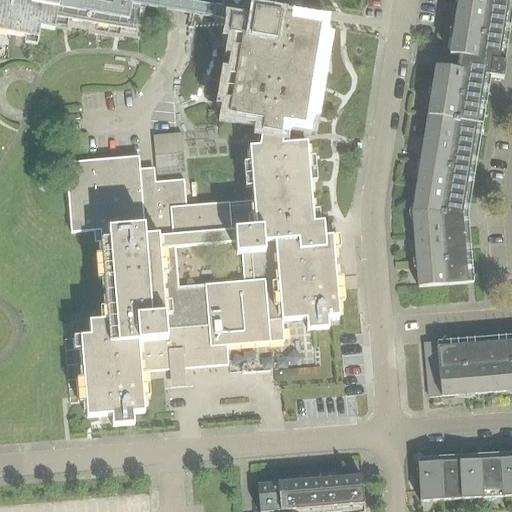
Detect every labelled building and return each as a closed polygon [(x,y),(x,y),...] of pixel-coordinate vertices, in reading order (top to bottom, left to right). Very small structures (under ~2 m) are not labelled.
[(0,0),(0,33),(38,40),(39,29),(54,31),(56,18),(135,32),(139,7),(140,0),(0,0)] [(222,0),(221,9),(180,2),(170,0),(140,0),(139,7),(181,14),(219,21),(230,23),(228,37),(241,40),(228,118),(254,123),(263,124),(261,135),(260,142),(259,149),(282,147),(283,143),(283,138),(285,128),(306,131),(315,71),(323,25),(288,19),(290,13),(291,6),(301,7),(302,0),(222,0)] [(419,224),(413,224),(415,255),(421,255),(422,272),(417,272),(418,289),(467,285),(473,284),(473,281),(473,279),(473,273),(472,271),(472,268),(471,252),(470,247),(468,216),(473,185),(474,180),(476,165),(477,162),(480,138),(481,134),(489,85),(490,78),(503,80),(506,64),(504,64),(505,55),(509,32),(510,28),(511,12),(511,0),(458,0),(454,24),(452,40),(450,49),(447,70),(435,68),(433,84),(439,85),(436,102),(430,101),(427,118),(433,119),(432,126),(426,125),(421,156),(427,157),(424,173),(419,172),(413,203),(419,204),(419,224)] [(181,134),(175,135),(153,137),(157,177),(185,174),(183,160),(181,134)] [(336,281),(335,278),(332,237),(325,238),(324,224),(313,225),(306,145),(282,147),(259,149),(248,150),(253,202),(186,208),(183,181),(165,183),(141,184),(138,158),(116,160),(64,164),(69,218),(70,234),(93,232),(94,243),(101,243),(104,281),(107,322),(89,323),(90,338),(80,339),(85,403),(86,419),(99,418),(111,417),(112,428),(115,428),(134,426),(133,415),(144,414),(141,374),(162,372),(199,369),(213,368),(228,367),(226,348),(237,347),(263,344),(284,343),(282,323),(306,321),(307,332),(313,331),(328,330),(328,319),(339,318),(336,291),(336,281)] [(437,343),(424,344),(429,399),(457,397),(457,391),(473,389),(474,395),(505,393),(504,387),(511,386),(511,336),(448,342),(442,343),(436,343),(437,343)] [(420,459),(417,460),(417,463),(418,465),(420,503),(511,498),(511,453),(509,454),(423,459),(420,459)] [(359,511),(364,511),(363,506),(361,478),(341,479),(340,475),(297,479),(298,483),(257,486),(259,511),(359,511)]
